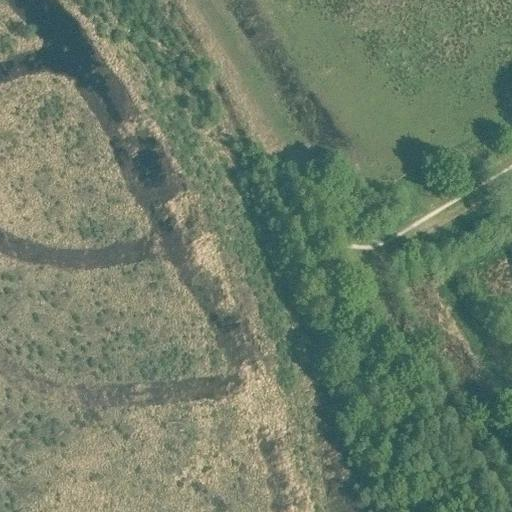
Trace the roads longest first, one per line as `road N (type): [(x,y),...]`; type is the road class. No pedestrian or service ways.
road 1 (track): [(510,511),(378,295),(376,279),(397,251),(511,182)]
road 2 (track): [(173,0),(321,244)]
